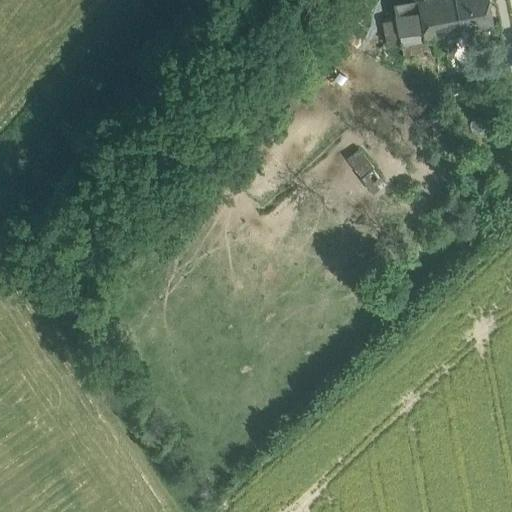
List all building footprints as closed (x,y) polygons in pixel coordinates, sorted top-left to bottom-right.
[(452,0),(409,0),(394,3),(397,19),(401,43),(403,43),(434,37),(454,33),(452,0)] [(488,0),(452,0),(454,33),(494,25),(488,0)] [(397,19),(384,22),(389,45),(401,43),(397,19)] [(454,33),(434,37),(436,49),(437,53),(457,49),(454,33)] [(434,37),(403,43),(405,55),(436,49),(434,37)] [(275,101),(282,108),(296,94),(294,92),(317,69),(292,44),(281,56),(287,62),(278,71),(286,79),(277,88),(283,93),(275,101)] [(359,148),(346,158),(373,192),(385,182),(359,148)]
